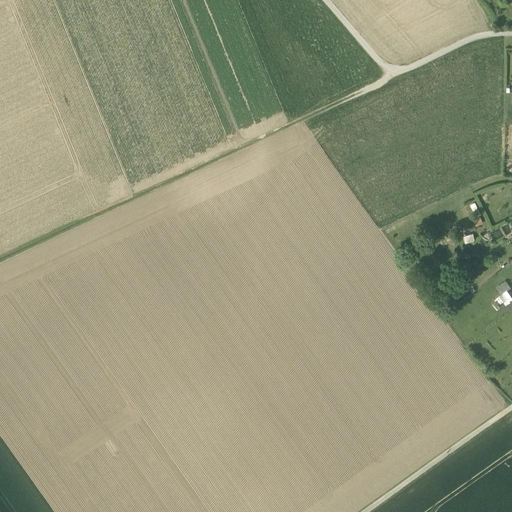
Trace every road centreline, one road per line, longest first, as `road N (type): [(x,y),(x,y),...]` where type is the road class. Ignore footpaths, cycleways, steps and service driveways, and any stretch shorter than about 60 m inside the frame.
road 1 (track): [(0,260),(405,70)]
road 2 (unclassified): [(325,0),(389,72),(483,33),(511,33)]
road 3 (unclassified): [(511,406),(364,511)]
